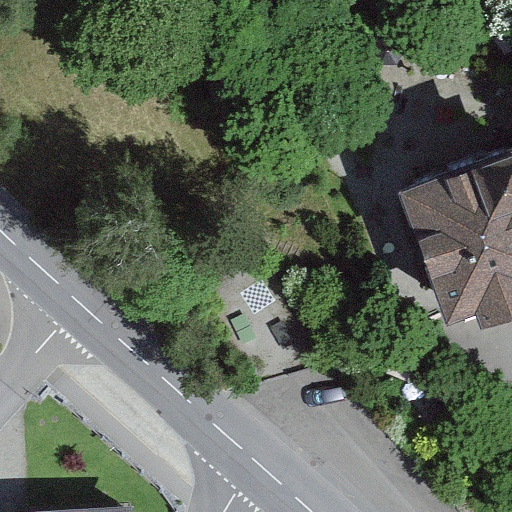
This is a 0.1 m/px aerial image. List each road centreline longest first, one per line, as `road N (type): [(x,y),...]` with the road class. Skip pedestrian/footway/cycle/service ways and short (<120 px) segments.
road 1 (tertiary): [(260,465),(80,305)]
road 2 (residential): [(80,305),(0,395)]
